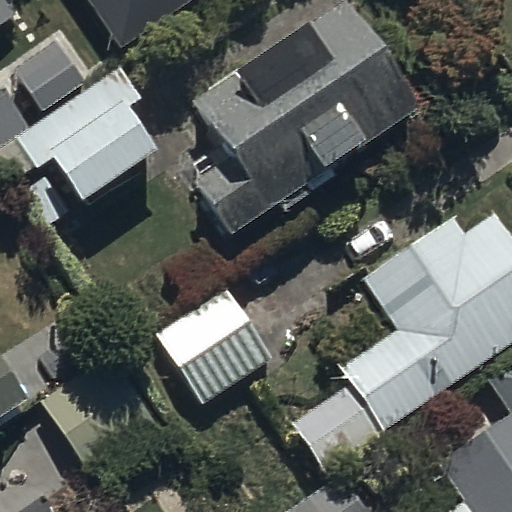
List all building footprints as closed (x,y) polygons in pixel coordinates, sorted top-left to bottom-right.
[(4,0),(0,0),(0,45),(24,28),(4,0)] [(79,0),(118,59),(209,0),(79,0)] [(199,190),(191,196),(229,251),(275,218),(281,227),(366,168),(362,162),(417,124),(341,14),(192,117),(207,139),(177,159),(199,190)] [(69,222),(39,177),(47,172),(79,220),(155,170),(124,122),(140,111),(119,79),(0,157),(0,185),(6,195),(11,192),(42,240),(69,222)] [(398,344),(341,382),(351,397),(292,437),(321,483),(511,353),(511,258),(493,230),(464,249),(452,231),(363,292),(398,344)] [(225,298),(155,341),(200,414),(270,371),(225,298)] [(0,430),(27,413),(0,370),(0,430)] [(508,425),(436,474),(462,511),(511,511),(511,371),(485,390),(508,425)] [(362,511),(342,482),(296,511),(362,511)]
